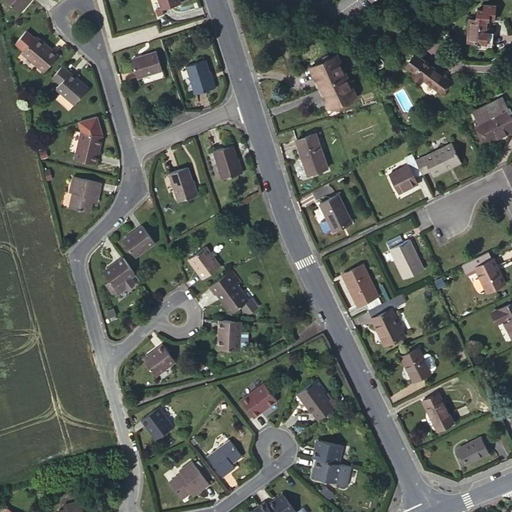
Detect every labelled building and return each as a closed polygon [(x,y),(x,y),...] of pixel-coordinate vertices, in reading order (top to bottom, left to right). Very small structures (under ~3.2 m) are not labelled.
[(24,0),(7,0),(17,8),(24,0)] [(20,10),(28,0),(24,0),(17,8),(20,10)] [(159,0),(162,9),(180,3),(179,0),(159,0)] [(479,18),(473,18),(471,40),(479,41),(478,46),(493,48),(495,31),(494,31),(494,27),(490,26),(490,19),(496,20),(497,5),(486,4),(485,9),(479,9),(479,18)] [(291,43),(299,40),(296,34),(289,36),(291,43)] [(44,70),(57,55),(36,36),(22,51),(44,70)] [(136,76),(162,69),(157,51),(146,54),(147,56),(139,58),(139,56),(131,58),(136,76)] [(440,91),(449,79),(416,54),(407,66),(415,72),(411,77),(420,83),(424,79),(440,91)] [(311,67),(320,88),(347,75),(338,55),(330,59),(328,55),(324,57),(326,61),(311,67)] [(196,93),(215,87),(213,78),(211,79),(205,59),(187,65),(196,93)] [(88,88),(62,66),(52,77),(60,84),(57,88),(74,103),(88,88)] [(347,75),(320,88),(329,108),(357,95),(347,75)] [(511,115),(503,98),(474,111),(479,121),(478,122),(484,134),(487,133),(490,141),(511,130),(511,115)] [(386,140),(397,135),(394,128),(392,129),(384,110),(380,112),(379,109),(371,113),(377,126),(379,125),(386,140)] [(74,158),(95,163),(102,135),(81,130),(74,158)] [(302,153),(301,154),(308,174),(328,167),(316,133),(297,139),(302,153)] [(298,155),(301,154),(302,153),(297,139),(294,141),(298,155)] [(417,160),(423,174),(430,171),(433,176),(461,162),(451,143),(421,158),(417,160)] [(223,177),(242,171),(239,163),(237,163),(231,144),(214,150),(223,177)] [(415,178),(423,174),(417,160),(416,160),(390,173),(400,193),(418,184),(415,178)] [(178,200),(196,194),(193,186),(192,186),(186,167),(169,172),(178,200)] [(89,212),(92,201),(93,196),(97,197),(101,182),(73,176),(69,192),(73,193),(69,207),(89,212)] [(64,191),(61,203),(66,205),(70,192),(64,191)] [(327,218),(319,222),(325,234),(333,230),(334,231),(352,222),(339,195),(320,204),(327,218)] [(134,256),(154,242),(142,225),(122,240),(134,256)] [(404,279),(424,270),(409,239),(403,242),(400,235),(386,242),(404,279)] [(204,277),(218,266),(204,247),(190,258),(204,277)] [(109,279),(105,282),(111,290),(117,291),(125,285),(128,286),(132,282),(133,280),(130,276),(135,273),(122,256),(103,270),(109,279)] [(488,291),(505,282),(492,258),(475,266),(488,291)] [(365,301),(369,310),(382,304),(363,264),(350,270),(351,273),(344,277),(358,305),(365,301)] [(218,278),(209,286),(215,294),(217,292),(232,312),(241,305),(246,311),(250,312),(258,306),(251,297),(247,299),(236,284),(240,281),(231,269),(218,278)] [(511,303),(494,312),(499,322),(504,320),(511,336),(511,303)] [(382,304),(369,310),(379,331),(381,330),(387,343),(405,335),(392,308),(386,311),(382,304)] [(112,305),(105,308),(107,314),(114,312),(112,305)] [(239,349),(241,321),(220,319),(218,348),(239,349)] [(155,375),(174,360),(162,344),(143,358),(155,375)] [(414,380),(430,372),(430,371),(435,368),(436,365),(431,354),(428,353),(422,355),(419,348),(402,357),(414,380)] [(319,418),(334,407),(328,399),(313,380),(297,392),(313,412),(314,411),(319,418)] [(252,416),(276,398),(264,382),(240,400),(252,416)] [(437,424),(440,430),(454,423),(439,393),(423,401),(435,425),(437,424)] [(156,438),(172,426),(158,407),(142,419),(156,438)] [(467,464),(488,452),(480,437),(459,448),(467,464)] [(233,460),(234,461),(242,456),(229,439),(207,455),(222,476),(234,467),(231,464),(230,462),(233,460)] [(342,445),(320,439),(318,451),(315,450),(314,457),(317,458),(338,463),(342,445)] [(318,459),(316,465),(319,466),(316,477),(338,482),(341,464),(338,463),(318,459)] [(209,483),(207,480),(202,474),(192,460),(179,470),(181,472),(169,482),(180,498),(189,492),(193,489),(195,492),(209,483)] [(351,466),(341,464),(338,482),(340,485),(344,486),(347,484),(351,466)] [(273,511),(295,511),(296,511),(283,493),(268,505),(273,511)] [(83,511),(80,500),(63,505),(64,509),(57,511),(83,511)] [(273,511),(268,505),(265,501),(251,511),(273,511)]
